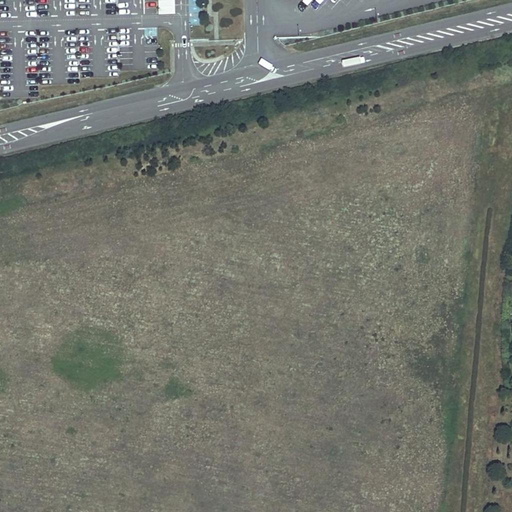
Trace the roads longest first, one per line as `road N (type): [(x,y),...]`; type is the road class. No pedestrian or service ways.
road 1 (unclassified): [(0,149),(511,25)]
road 2 (unclassified): [(511,6),(0,130)]
